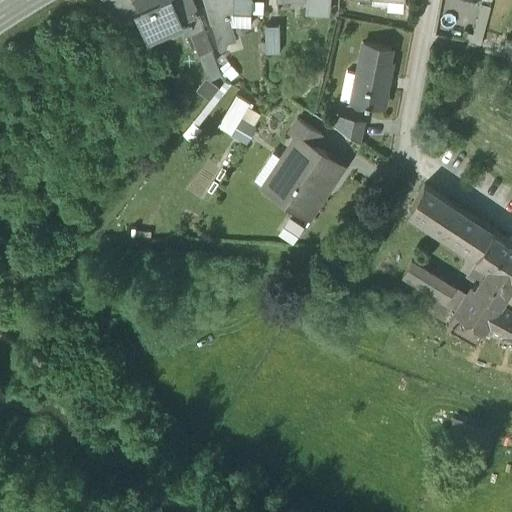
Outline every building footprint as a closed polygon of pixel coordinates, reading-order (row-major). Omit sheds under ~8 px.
[(198,13),(191,0),(137,0),(148,24),(163,18),(167,26),(186,18),(191,30),(204,24),(199,13),(198,13)] [(251,0),(206,0),(219,47),(227,45),(225,39),(235,37),(227,9),(251,10),(251,0)] [(329,0),(307,0),(307,8),(328,10),(329,0)] [(280,26),(265,26),(266,50),(280,50),(280,26)] [(511,37),(506,36),(500,60),(511,62),(511,37)] [(391,45),(364,40),(357,73),(347,71),(342,97),(383,105),(384,102),(386,103),(388,90),(386,90),(387,86),(383,86),(386,73),(389,73),(392,59),(389,58),(391,45)] [(218,124),(245,141),(260,117),(246,108),(250,103),(236,94),(218,124)] [(364,119),(338,114),(335,125),(360,141),(364,119)] [(297,133),(314,144),(322,131),(298,116),(290,128),(297,133)] [(314,144),(297,133),(263,186),(310,216),(326,191),(320,187),(338,160),(314,144)] [(493,229),(425,183),(410,207),(478,252),(493,229)] [(293,241),(302,227),(289,218),(280,232),(293,241)] [(511,240),(493,229),(478,252),(476,255),(488,263),(475,284),(501,301),(502,300),(511,284),(511,240)] [(456,287),(412,260),(402,276),(445,302),(456,287)] [(501,301),(475,284),(468,294),(458,310),(484,327),(486,323),(501,301)] [(468,294),(456,287),(445,302),(458,310),(468,294)] [(511,307),(502,300),(501,301),(486,323),(491,329),(511,332),(511,307)] [(484,327),(458,310),(447,327),(481,346),(491,329),(486,323),(484,327)] [(445,443),(487,458),(496,434),(485,430),(481,440),(450,429),(445,443)]
